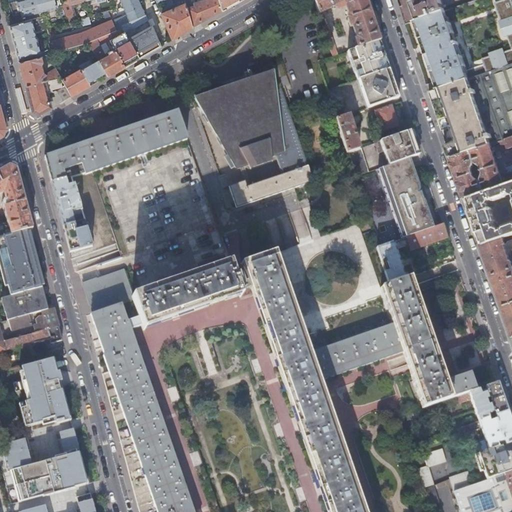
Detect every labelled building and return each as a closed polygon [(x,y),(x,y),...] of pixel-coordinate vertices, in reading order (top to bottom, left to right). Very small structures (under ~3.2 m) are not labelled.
[(39,13),(34,0),(17,0),(8,2),(13,16),(20,14),(22,18),(39,13)] [(34,0),(39,13),(63,6),(60,0),(34,0)] [(60,0),(63,6),(67,17),(74,15),(70,5),(86,1),(86,0),(60,0)] [(119,0),(126,15),(128,22),(145,15),(138,0),(119,0)] [(193,0),(194,4),(193,4),(194,6),(187,9),(192,28),(210,18),(222,11),(218,0),(193,0)] [(241,0),(218,0),(222,11),(241,0)] [(313,0),(317,12),(320,10),(319,8),(333,0),(343,0),(343,1),(347,13),(345,13),(348,22),(350,21),(355,34),(352,35),(355,43),(375,36),(377,35),(370,13),(365,0),(313,0)] [(398,0),(400,5),(398,5),(403,20),(404,24),(409,22),(415,20),(435,13),(444,10),(440,0),(398,0)] [(162,15),(172,39),(181,34),(192,28),(187,9),(186,5),(183,6),(162,15)] [(448,22),(444,10),(435,13),(415,20),(439,88),(463,80),(467,79),(464,68),(470,66),(465,54),(460,56),(456,45),(458,45),(457,42),(455,42),(453,36),(458,34),(454,20),(448,22)] [(126,15),(112,21),(114,27),(120,25),(128,22),(126,15)] [(128,22),(120,25),(122,28),(124,32),(149,22),(145,15),(128,22)] [(88,16),(81,18),(84,26),(91,24),(88,16)] [(30,20),(9,26),(13,43),(17,59),(39,53),(30,20)] [(114,27),(112,21),(81,33),(51,41),(54,52),(68,49),(79,46),(86,44),(88,43),(100,38),(106,35),(116,31),(114,27)] [(128,39),(138,58),(159,47),(151,27),(128,39)] [(328,30),(323,31),(332,57),(336,56),(328,30)] [(112,37),(108,38),(115,51),(124,67),(138,58),(128,39),(125,33),(113,38),(112,37)] [(375,36),(355,43),(346,46),(356,75),(384,65),(382,59),(385,58),(384,54),(380,45),(378,46),(375,36)] [(101,41),(100,38),(88,43),(94,54),(97,60),(102,67),(107,76),(124,67),(115,51),(111,53),(110,50),(104,54),(97,43),(101,41)] [(94,54),(88,43),(86,44),(79,46),(87,59),(94,54)] [(41,62),(39,56),(18,62),(25,86),(44,81),(49,80),(60,77),(56,69),(44,74),(42,73),(39,63),(41,62)] [(80,70),(89,86),(105,78),(99,69),(102,67),(97,60),(80,70)] [(511,63),(494,70),(467,79),(463,80),(439,88),(428,92),(431,102),(434,110),(461,123),(462,123),(468,139),(457,143),(458,145),(448,149),(449,153),(451,158),(477,149),(490,144),(500,141),(502,140),(511,136),(511,63)] [(384,65),(356,75),(359,83),(357,83),(364,104),(397,92),(390,72),(387,64),(384,65)] [(80,70),(80,69),(61,79),(71,97),(89,86),(80,70)] [(275,91),(273,78),(272,70),(270,70),(271,78),(261,82),(259,78),(258,77),(257,75),(255,74),(253,74),(250,74),(250,73),(251,72),(250,71),(247,72),(248,74),(249,73),(249,74),(247,75),(246,77),(245,79),(208,91),(211,100),(199,104),(194,96),(193,97),(197,104),(204,116),(202,117),(206,123),(208,122),(217,139),(216,140),(219,146),(221,145),(227,155),(223,158),(230,169),(234,166),(235,169),(240,168),(245,180),(228,186),(235,208),(313,182),(308,166),(307,166),(295,132),(287,107),(281,89),(275,91)] [(61,79),(60,77),(49,80),(56,105),(71,97),(61,79)] [(44,81),(25,86),(31,111),(39,115),(51,108),(44,81)] [(327,91),(329,98),(336,120),(348,115),(342,97),(342,98),(338,87),(327,91)] [(373,138),(394,131),(391,123),(397,121),(389,100),(372,106),(380,128),(371,132),(373,138)] [(461,123),(434,110),(438,122),(441,130),(448,149),(458,145),(457,143),(468,139),(462,123),(461,123)] [(66,149),(44,157),(47,171),(51,183),(65,179),(70,177),(84,173),(84,175),(186,140),(177,112),(161,117),(150,121),(120,131),(105,136),(66,149)] [(348,115),(336,120),(346,153),(348,153),(359,149),(355,136),(356,135),(355,134),(354,135),(348,115)] [(411,132),(408,125),(394,131),(373,138),(377,149),(381,148),(386,161),(407,153),(417,150),(411,132)] [(511,136),(502,140),(500,141),(503,150),(511,147),(511,146),(511,176),(506,179),(505,181),(502,182),(490,144),(477,149),(451,158),(455,170),(458,178),(465,199),(482,193),(511,182),(511,136)] [(359,149),(348,153),(355,177),(369,172),(360,148),(359,149)] [(376,164),(401,234),(431,223),(422,195),(421,195),(418,187),(415,188),(415,187),(416,187),(417,185),(417,183),(417,182),(417,181),(407,153),(386,161),(376,164)] [(0,195),(2,194),(4,200),(3,201),(1,203),(6,222),(0,223),(0,237),(27,230),(32,229),(16,169),(8,166),(0,170),(0,195)] [(84,220),(82,216),(74,218),(72,212),(80,210),(72,185),(67,186),(65,179),(51,183),(62,226),(84,220)] [(421,180),(417,181),(417,182),(417,183),(417,185),(416,187),(415,187),(415,188),(418,187),(421,195),(422,195),(425,194),(421,180)] [(511,182),(482,193),(465,199),(473,222),(481,245),(498,239),(511,233),(511,182)] [(74,218),(82,216),(80,210),(72,212),(74,218)] [(375,243),(388,284),(405,278),(394,244),(406,240),(408,245),(445,232),(441,219),(431,223),(401,234),(375,243)] [(84,220),(62,226),(69,253),(92,246),(84,220)] [(42,288),(42,286),(43,286),(29,231),(28,232),(27,230),(0,237),(0,299),(2,299),(5,298),(39,289),(42,288)] [(511,233),(498,239),(481,245),(485,257),(489,267),(496,290),(505,314),(506,318),(511,334),(511,264),(511,260),(509,261),(504,245),(505,245),(505,243),(506,241),(511,239),(511,233)] [(142,327),(132,300),(131,297),(132,297),(123,269),(83,283),(89,299),(93,313),(90,314),(104,354),(103,354),(109,373),(104,374),(103,377),(119,436),(139,511),(362,511),(317,381),(330,377),(386,358),(403,352),(423,408),(451,398),(476,390),(469,372),(446,380),(409,276),(405,278),(388,284),(380,287),(390,324),(307,353),(272,254),(275,254),(274,252),(248,262),(241,264),(241,266),(245,265),(253,289),(251,289),(238,294),(239,298),(144,331),(142,327)] [(228,266),(132,300),(142,327),(238,294),(237,293),(235,285),(228,264),(227,264),(228,266)] [(246,282),(235,285),(237,293),(249,289),(246,282)] [(42,288),(39,289),(5,298),(2,299),(8,321),(11,320),(28,316),(42,312),(45,311),(48,310),(42,288)] [(59,327),(54,309),(48,310),(45,311),(42,312),(45,323),(34,326),(35,334),(59,327)] [(11,320),(8,321),(5,322),(6,325),(9,324),(11,331),(28,327),(30,323),(30,321),(32,321),(31,317),(29,318),(28,316),(11,320)] [(0,342),(0,352),(49,340),(50,344),(62,341),(59,327),(35,334),(3,342),(0,342)] [(57,370),(53,358),(21,367),(24,380),(13,384),(15,393),(24,390),(27,402),(28,407),(20,410),(25,428),(55,420),(56,425),(70,421),(57,370)] [(478,390),(476,390),(451,398),(453,406),(471,399),(478,421),(507,411),(503,397),(497,383),(485,387),(487,391),(479,393),(478,390)] [(398,418),(407,415),(405,409),(396,412),(398,418)] [(511,424),(511,421),(507,411),(478,421),(459,428),(462,435),(481,428),(488,450),(502,445),(511,441),(511,424)] [(75,437),(73,430),(59,433),(65,455),(54,458),(54,460),(33,465),(26,439),(7,444),(10,452),(2,454),(7,473),(9,472),(14,471),(23,502),(42,497),(42,498),(74,489),(74,488),(87,485),(75,437)] [(502,445),(488,450),(478,454),(481,462),(487,480),(511,471),(511,458),(510,453),(508,453),(507,453),(506,452),(505,452),(504,451),(502,445)] [(423,454),(426,465),(428,466),(446,461),(442,448),(423,454)] [(426,465),(414,469),(416,475),(430,470),(428,466),(426,465)] [(430,470),(416,475),(420,488),(434,484),(430,470)] [(14,471),(9,472),(18,503),(23,502),(14,471)] [(511,511),(511,471),(487,480),(472,485),(453,492),(459,511),(511,511)] [(453,492),(472,485),(468,472),(448,478),(449,479),(453,492)] [(441,511),(433,486),(421,490),(427,511),(441,511)] [(94,511),(92,502),(90,494),(76,498),(79,511),(45,511),(44,506),(22,511),(94,511)]
